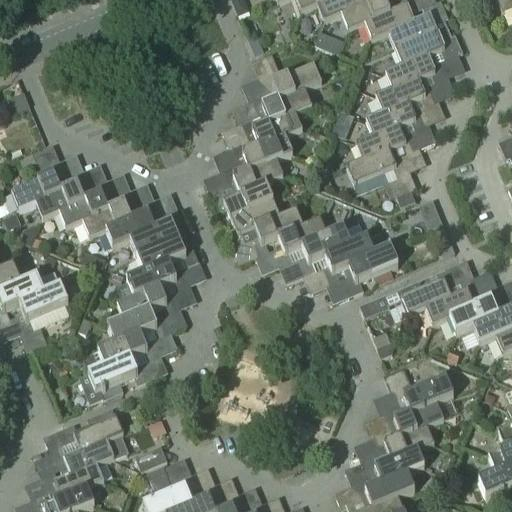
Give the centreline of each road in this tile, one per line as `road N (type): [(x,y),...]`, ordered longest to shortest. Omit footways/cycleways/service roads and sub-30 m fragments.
road 1 (residential): [(225,279),(344,324),(366,378),(318,507),(182,449),(166,412),(181,377)]
road 2 (residential): [(511,276),(464,257),(433,180),(480,61)]
road 3 (residential): [(188,192),(52,136),(17,58)]
road 4 (residential): [(188,192),(242,51),(222,0)]
road 5 (residential): [(3,511),(43,416),(22,366),(0,357)]
road 6 (residential): [(511,236),(482,163),(511,69)]
road 7 (residential): [(17,58),(154,0)]
